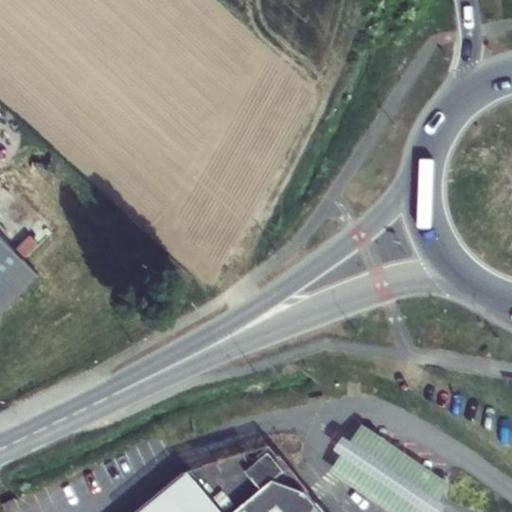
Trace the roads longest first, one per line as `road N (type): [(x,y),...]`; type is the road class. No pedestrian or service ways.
road 1 (tertiary): [(426,153),(376,220),(158,373)]
road 2 (tertiary): [(158,373),(381,289),(431,283),(484,294)]
road 3 (tertiary): [(158,373),(0,454)]
road 4 (primary): [(426,153),(427,227),(443,259),(484,294)]
